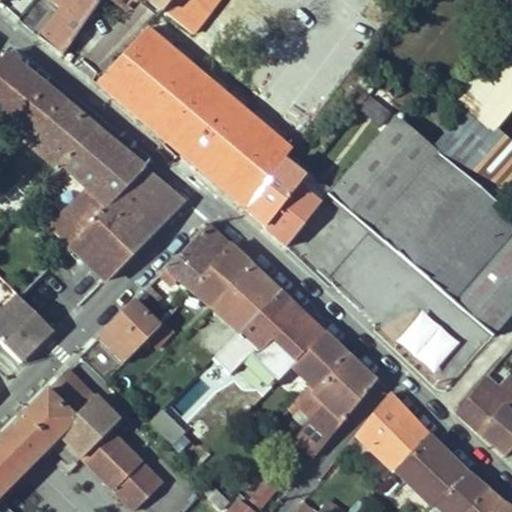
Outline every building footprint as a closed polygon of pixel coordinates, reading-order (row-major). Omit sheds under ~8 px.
[(37,36),(61,56),(96,3),(92,0),(71,0),(69,4),(66,1),(59,9),(37,36)] [(52,0),(51,2),(59,9),(66,1),(64,0),(52,0)] [(145,0),(160,11),(161,10),(169,0),(145,0)] [(169,0),(161,10),(193,34),(218,0),(169,0)] [(22,24),(33,33),(49,14),(38,5),(22,24)] [(511,15),(503,27),(511,34),(511,15)] [(466,117),(435,153),(496,205),(511,186),(511,150),(487,129),(511,99),(511,58),(496,45),(448,101),(466,117)] [(0,59),(0,112),(30,136),(62,103),(4,56),(0,59)] [(183,74),(152,111),(187,140),(199,126),(213,138),(240,160),(254,142),(243,133),(283,85),(252,60),(216,103),(183,74)] [(378,85),(393,99),(400,91),(385,77),(378,85)] [(363,81),(347,101),(358,109),(367,98),(374,89),(363,81)] [(358,109),(380,126),(389,115),(367,98),(358,109)] [(0,166),(0,200),(29,170),(37,169),(49,181),(62,167),(96,131),(62,103),(30,136),(0,166)] [(332,189),(327,195),(490,336),(511,310),(511,218),(496,205),(435,153),(393,117),(332,189)] [(199,126),(187,140),(201,152),(213,138),(199,126)] [(52,248),(60,255),(68,247),(105,209),(143,170),(96,131),(62,167),(85,189),(48,229),(60,240),(52,248)] [(288,154),(282,162),(303,179),(309,171),(288,154)] [(282,162),(245,211),(265,228),(296,187),(303,179),(282,162)] [(105,209),(68,247),(104,281),(181,202),(143,170),(105,209)] [(296,187),(265,228),(285,247),(327,195),(332,189),(309,171),(303,179),(296,187)] [(176,280),(189,291),(228,246),(207,226),(165,270),(176,280)] [(228,246),(189,291),(210,309),(249,266),(228,246)] [(249,266),(210,309),(224,321),(238,334),(278,293),(249,266)] [(159,276),(171,286),(176,280),(165,270),(159,276)] [(149,287),(144,291),(156,303),(161,298),(149,287)] [(158,328),(163,323),(170,316),(156,303),(144,291),(133,303),(158,328)] [(227,345),(249,366),(299,312),(278,293),(238,334),(235,337),(227,345)] [(0,310),(0,345),(21,364),(53,332),(15,296),(0,310)] [(123,363),(147,340),(158,328),(133,303),(99,338),(123,363)] [(422,311),(396,342),(425,364),(433,374),(453,349),(460,343),(446,333),(430,321),(422,311)] [(147,340),(156,349),(172,332),(163,323),(158,328),(147,340)] [(310,384),(287,407),(307,426),(326,406),(359,369),(323,335),(291,367),(310,384)] [(221,351),(243,372),(249,366),(227,345),(221,351)] [(326,406),(342,423),(374,383),(359,369),(326,406)] [(0,495),(59,436),(133,511),(161,485),(108,432),(117,423),(66,371),(0,436),(0,495)] [(456,412),(479,433),(502,407),(511,395),(511,382),(504,391),(499,386),(487,377),(485,379),(484,378),(456,412)] [(499,386),(504,391),(511,382),(511,380),(507,377),(499,386)] [(388,395),(356,435),(394,471),(427,437),(388,395)] [(511,395),(502,407),(511,415),(511,395)] [(166,406),(175,416),(182,410),(172,400),(166,406)] [(149,424),(173,446),(189,430),(175,416),(166,406),(149,424)] [(294,441),(313,458),(342,423),(326,406),(307,426),(294,441)] [(479,433),(505,456),(511,448),(511,415),(502,407),(479,433)] [(189,429),(198,438),(209,427),(200,418),(189,429)] [(394,471),(433,509),(436,505),(466,475),(444,455),(427,437),(394,471)] [(429,511),(466,511),(486,492),(466,475),(436,505),(433,509),(429,511)] [(249,501),(261,510),(277,490),(265,481),(249,501)] [(212,488),(204,496),(221,511),(228,503),(212,488)] [(495,511),(501,506),(486,492),(466,511),(495,511)] [(251,511),(237,501),(228,511),(251,511)] [(318,511),(330,511),(334,508),(326,501),(318,511)] [(314,511),(303,502),(295,511),(314,511)] [(349,511),(355,511),(362,505),(359,502),(349,511)]
